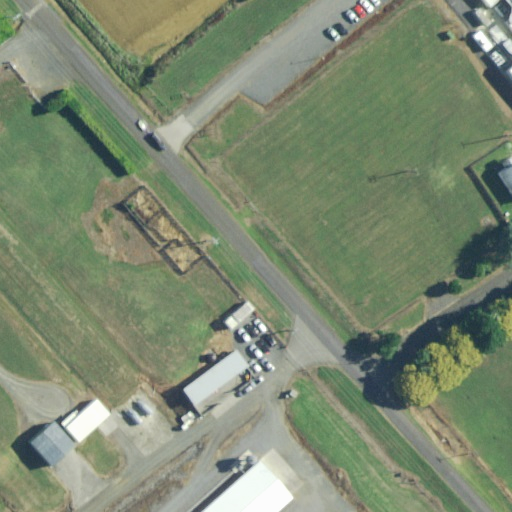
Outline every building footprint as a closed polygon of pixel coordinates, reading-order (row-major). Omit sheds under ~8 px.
[(34,96),(16,76),(0,90),(0,103),(11,116),(34,96)] [(511,199),(511,156),(500,164),(503,169),(495,174),(511,199)] [(511,215),(511,203),(510,200),(501,205),(508,218),(511,215)] [(157,242),(122,205),(102,224),(137,261),(157,242)] [(148,382),(0,220),(0,290),(113,414),(148,382)] [(245,365),(233,350),(180,391),(192,406),(245,365)] [(107,414),(94,400),(78,414),(75,411),(60,425),(76,443),(96,425),(107,414)] [(72,447),(50,421),(26,441),(48,467),(72,447)] [(270,455),(204,511),(290,511),(307,497),(270,455)]
